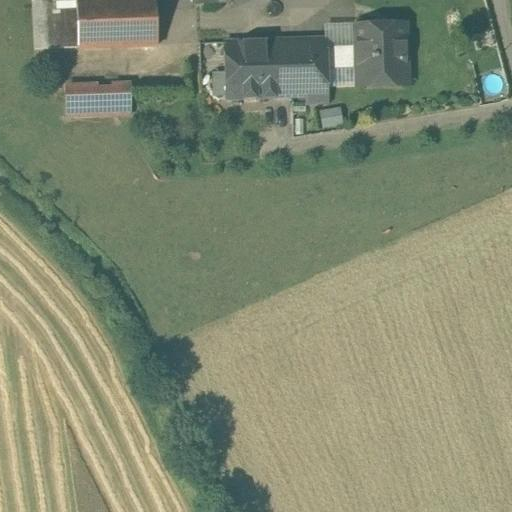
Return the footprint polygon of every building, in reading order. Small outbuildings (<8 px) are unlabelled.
[(154,0),(56,0),(56,1),(30,3),(33,51),(156,46),(154,0)] [(403,26),(355,27),(356,70),(357,82),(405,81),(403,26)] [(324,40),(284,41),(284,42),(283,41),(271,42),(272,76),(287,75),(287,78),(290,78),(291,98),(305,98),(305,105),(325,104),(324,71),(323,48),(324,48),(324,40)] [(271,42),(224,43),(226,100),(273,99),(272,76),(271,42)] [(324,48),(323,48),(324,71),(356,70),(355,47),(324,48)] [(287,75),(272,76),(273,99),(291,98),(290,78),(287,78),(287,75)] [(129,87),(110,88),(111,117),(129,116),(129,87)] [(110,88),(64,89),(65,118),(111,117),(110,88)] [(326,128),(346,122),(341,106),(321,112),(326,128)]
